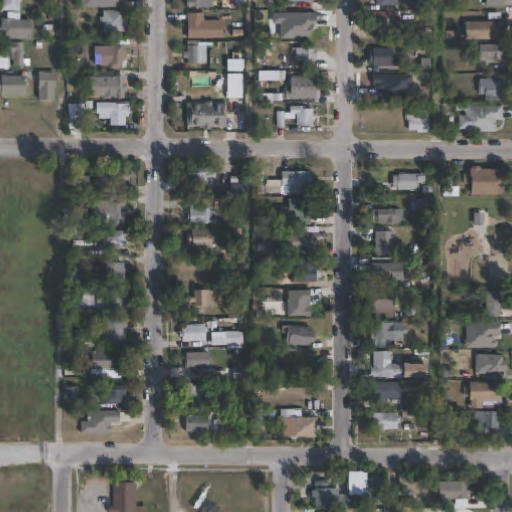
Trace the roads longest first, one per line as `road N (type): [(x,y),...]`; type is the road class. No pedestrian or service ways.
road 1 (residential): [(511,150),(0,145)]
road 2 (residential): [(159,457),(158,0)]
road 3 (residential): [(346,457),(347,0)]
road 4 (residential): [(511,457),(159,457)]
